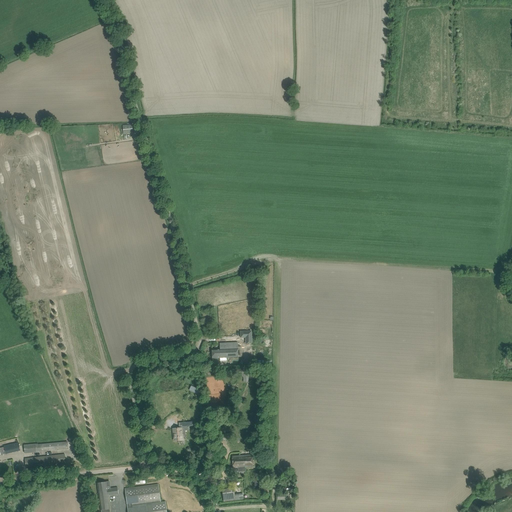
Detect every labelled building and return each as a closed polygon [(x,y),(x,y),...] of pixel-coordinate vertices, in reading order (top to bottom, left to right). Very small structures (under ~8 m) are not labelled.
[(123,126),(123,134),(133,133),(132,125),(123,126)] [(252,343),(252,331),(240,331),(240,338),(245,338),(245,344),(252,343)] [(212,349),(212,358),(238,357),(238,343),(220,343),(220,349),(212,349)] [(182,428),(173,429),(174,441),(182,440),(181,436),(186,436),(185,431),(188,431),(187,426),(185,426),(182,427),(182,428)] [(229,433),(221,435),(223,441),(231,439),(229,433)] [(68,448),(67,441),(35,445),(35,444),(23,445),(24,453),(68,448)] [(4,447),(0,448),(0,451),(1,455),(6,454),(20,451),(18,443),(4,446),(4,447)] [(65,454),(25,459),(26,468),(66,463),(65,454)] [(252,454),(240,456),(240,460),(242,460),(245,460),(246,467),(253,466),(252,454)] [(240,456),(233,456),(233,468),(238,468),(238,471),(245,471),(245,467),(246,467),(245,460),(242,460),(240,460),(240,456)] [(107,489),(106,482),(97,483),(101,511),(110,511),(108,495),(119,494),(118,488),(107,489)] [(161,502),(158,484),(125,489),(127,511),(167,511),(166,501),(161,502)] [(222,490),(224,502),(239,500),(239,495),(235,496),(234,488),(222,490)]
